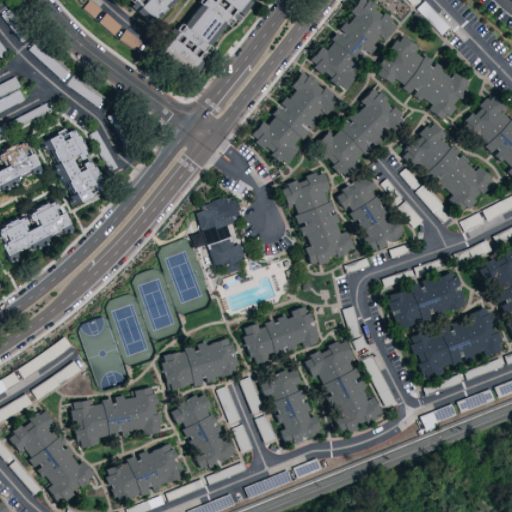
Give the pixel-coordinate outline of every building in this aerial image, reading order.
[(100,9),(89,0),(87,0),(81,7),(92,17),(100,9)] [(169,0),(136,0),(137,0),(132,10),(137,17),(152,25),(160,11),(166,7),(169,0)] [(195,59),(222,24),(224,25),(234,12),(237,15),(248,0),(197,0),(170,36),(185,48),(184,50),(195,59)] [(342,88),(352,73),(376,36),(382,40),(394,22),(361,0),(353,0),(346,11),(348,12),(335,32),(333,31),(321,49),(316,45),(304,63),(342,88)] [(465,80),(449,72),(447,75),(437,70),(439,67),(428,61),(429,60),(410,51),(414,44),(393,34),(373,74),(388,82),(389,81),(410,91),(408,94),(427,104),(424,110),(444,121),(465,80)] [(189,78),(201,63),(166,37),(155,52),(189,78)] [(334,100),(300,69),(286,84),(290,88),(275,105),(276,106),(261,122),(259,120),(246,134),(280,165),(294,150),(289,145),(319,113),(321,114),(334,100)] [(367,149),(371,145),(379,136),(397,126),(401,122),(395,111),(385,102),(383,98),(369,86),(356,100),(360,107),(343,115),(345,119),(340,122),(328,135),(323,131),(311,145),(317,156),(339,175),(349,170),(354,164),(351,158),(367,149)] [(511,121),(499,111),(502,106),(492,99),(490,102),(481,96),(471,109),(456,128),(490,154),(489,154),(506,167),(502,173),(511,181),(511,121)] [(489,176),(439,138),(443,133),(426,120),(399,155),(449,193),(444,200),(461,213),(489,176)] [(68,133),(97,193),(71,205),(42,145),(68,133)] [(0,157),(27,144),(39,170),(0,188),(0,157)] [(276,186),(284,208),(291,208),(292,220),(293,222),(295,227),(298,235),(302,235),(306,245),(300,247),(306,263),(310,263),(329,256),(331,256),(350,249),(343,231),(335,231),(334,213),(331,209),(328,200),(324,200),(320,191),(325,189),(319,172),(306,173),(301,174),(301,179),(293,180),(276,186)] [(400,236),(386,203),(378,206),(365,176),(331,190),(339,209),(345,206),(351,221),(354,219),(362,237),(360,238),(365,251),(400,236)] [(192,212),(197,231),(188,233),(191,247),(205,244),(210,265),(223,263),(225,272),(242,268),(236,243),(230,245),(225,224),(230,223),(228,214),(236,213),(232,196),(199,204),(200,210),(192,212)] [(0,233),(0,230),(59,202),(71,227),(11,256),(0,233)] [(510,341),(511,339),(511,247),(497,253),(498,257),(477,264),(490,304),(497,302),(510,341)] [(462,307),(451,270),(415,282),(415,283),(382,294),(392,329),(462,307)] [(315,342),(304,304),(286,309),(287,313),(256,322),(238,327),(244,346),(250,364),(265,360),(263,353),(299,343),(300,346),(315,342)] [(406,337),(419,380),(440,373),(438,367),(481,354),(481,355),(499,350),(485,306),(466,312),(469,320),(457,324),(456,320),(406,337)] [(235,372),(226,337),(190,345),(191,347),(157,355),(165,390),(190,384),(190,386),(212,381),(211,378),(235,372)] [(300,354),(307,376),(314,374),(320,395),(322,394),(334,433),(377,420),(369,397),(363,399),(357,378),(356,378),(352,367),(350,368),(342,341),(300,354)] [(256,382),(270,413),(273,411),(282,428),(275,431),(282,446),(316,430),(300,397),(300,398),(293,384),(297,382),(290,365),(256,382)] [(155,431),(155,423),(158,423),(157,413),(153,413),(150,386),(129,389),(130,395),(96,398),(96,404),(86,405),(86,399),(67,401),(68,420),(71,420),(74,447),(94,445),(93,437),(155,431)] [(230,456),(217,423),(212,425),(204,408),(207,407),(201,393),(166,408),(173,425),(177,423),(183,438),(197,470),(230,456)] [(4,439),(32,467),(32,468),(46,482),(39,489),(57,506),(90,473),(77,460),(76,461),(61,446),(63,444),(47,427),(52,423),(37,407),(4,439)] [(180,477),(167,442),(133,455),(122,459),(123,461),(101,470),(114,503),(180,477)]
